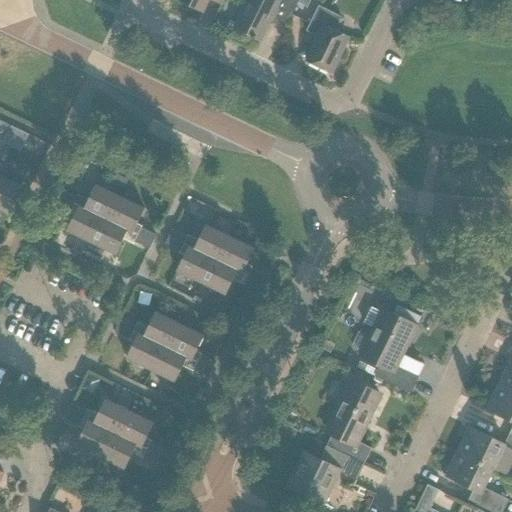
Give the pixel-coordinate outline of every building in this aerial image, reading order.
[(223,0),(178,0),(202,12),(207,0),(213,0),(222,4),(223,0)] [(247,0),(234,27),(261,41),(277,8),(291,15),(298,0),(247,0)] [(341,17),(319,6),(318,6),(306,31),(319,37),(308,62),(331,73),(348,36),(335,30),(341,17)] [(3,143),(12,147),(20,131),(12,127),(3,143)] [(20,131),(12,147),(21,151),(29,135),(20,131)] [(0,172),(0,210),(8,215),(22,185),(8,178),(14,167),(5,162),(0,172)] [(84,209),(104,218),(108,221),(120,197),(96,185),(84,209)] [(59,197),(73,204),(77,197),(62,190),(59,197)] [(70,211),(73,204),(59,197),(55,204),(70,211)] [(108,221),(127,230),(132,233),(144,208),(120,197),(108,221)] [(104,218),(84,209),(79,206),(67,231),(91,242),(104,218)] [(115,254),(127,230),(108,221),(104,218),(91,242),(115,254)] [(194,249),(214,259),(218,261),(230,237),(206,225),(194,249)] [(138,235),(152,242),(156,235),(142,228),(138,235)] [(169,237),(183,244),(187,237),(172,230),(169,237)] [(149,249),(152,242),(138,235),(135,242),(149,249)] [(180,251),(183,244),(169,237),(165,244),(180,251)] [(218,261),(237,271),(242,273),(254,249),(230,237),(218,261)] [(214,259),(194,249),(189,246),(177,271),(201,283),(214,259)] [(225,294),(237,271),(218,261),(214,259),(201,283),(225,294)] [(248,275),(262,283),(266,275),(252,268),(248,275)] [(259,290),(262,283),(248,275),(244,283),(259,290)] [(373,328),(361,353),(381,364),(375,376),(411,394),(419,377),(397,367),(415,329),(415,328),(420,317),(397,306),(392,317),(372,307),(364,323),(373,328)] [(144,336),(163,346),(167,348),(180,324),(155,312),(144,336)] [(119,324),(133,331),(136,324),(122,317),(119,324)] [(129,338),(133,331),(119,324),(115,331),(129,338)] [(167,348),(186,358),(192,361),(204,336),(180,324),(167,348)] [(163,346),(144,336),(139,333),(126,358),(151,370),(163,346)] [(186,358),(167,348),(163,346),(151,370),(175,382),(186,358)] [(198,363),(212,370),(215,362),(201,355),(198,363)] [(498,384),(511,390),(511,360),(510,360),(498,384)] [(208,377),(212,370),(198,363),(194,370),(208,377)] [(365,464),(372,448),(361,443),(382,399),(346,382),(324,426),(334,431),(327,445),(365,464)] [(511,390),(498,384),(486,408),(511,421),(511,427),(509,433),(511,434),(511,390)] [(94,423),(113,433),(117,435),(129,411),(105,399),(94,423)] [(68,411),(83,418),(86,411),(72,404),(68,411)] [(79,425),(83,418),(68,411),(65,418),(79,425)] [(117,435),(136,445),(142,448),(154,423),(129,411),(117,435)] [(113,433),(94,423),(88,420),(76,445),(100,457),(113,433)] [(511,434),(509,433),(504,444),(468,426),(457,451),(493,469),(506,475),(511,461),(511,434)] [(125,469),(136,445),(117,435),(113,433),(100,457),(125,469)] [(147,450),(162,457),(165,449),(151,443),(147,450)] [(357,479),(364,464),(327,446),(320,460),(303,452),(287,486),(325,505),(340,471),(357,479)] [(158,464),(162,457),(147,450),(144,457),(158,464)] [(92,460),(73,451),(68,463),(86,472),(92,460)] [(484,488),(493,469),(457,451),(445,475),(474,489),(469,500),(492,511),(502,511),(508,500),(484,488)] [(438,511),(430,508),(439,490),(428,485),(415,510),(419,511),(438,511)]
